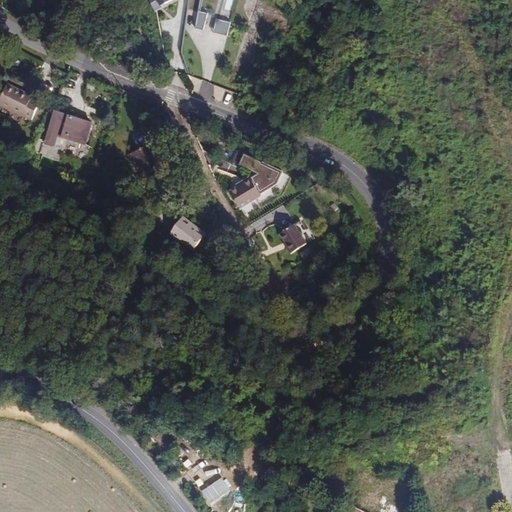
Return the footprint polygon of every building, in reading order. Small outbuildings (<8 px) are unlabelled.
[(147,0),(151,7),(157,3),(160,8),(175,0),(147,0)] [(209,16),(201,14),(197,30),(205,32),(209,16)] [(230,24),(219,21),(216,36),(228,38),(230,24)] [(45,101),(36,98),(37,95),(12,85),(4,105),(38,118),(45,101)] [(80,140),(90,119),(60,105),(46,134),(52,137),(56,129),(80,140)] [(166,167),(156,142),(128,154),(139,178),(166,167)] [(239,188),(249,203),(260,196),(266,206),(288,192),(297,172),(284,167),(285,165),(273,159),(272,162),(234,145),(230,155),(263,170),(245,181),(246,183),(239,188)] [(122,170),(126,150),(118,149),(114,168),(122,170)] [(205,249),(212,235),(209,229),(211,228),(191,216),(180,233),(205,249)] [(253,222),(256,230),(270,224),(267,217),(253,222)] [(314,241),(300,219),(285,228),(293,242),(292,244),(297,252),(314,241)]
